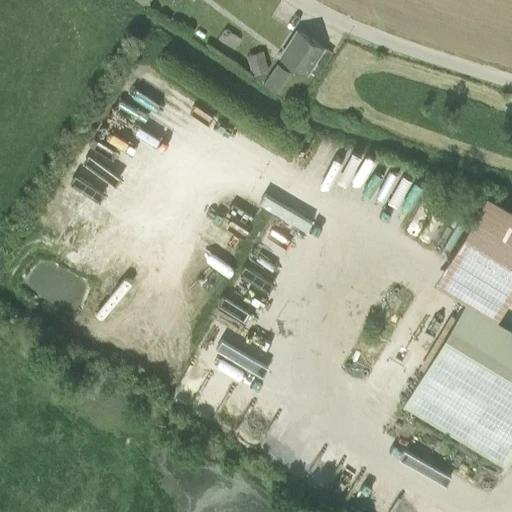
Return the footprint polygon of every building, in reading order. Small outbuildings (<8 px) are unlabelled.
[(280,58),(305,74),(323,46),(298,30),(280,58)] [(265,50),(248,53),(250,70),(267,68),(265,50)] [(262,80),(277,90),(288,72),(273,63),(262,80)] [(195,129),(206,107),(165,88),(154,111),(195,129)] [(511,212),(485,196),(448,258),(510,296),(511,293),(511,212)] [(496,320),(510,296),(448,258),(434,282),(465,301),(496,320)] [(511,454),(511,329),(496,320),(465,301),(403,404),(506,466),(511,454)]
